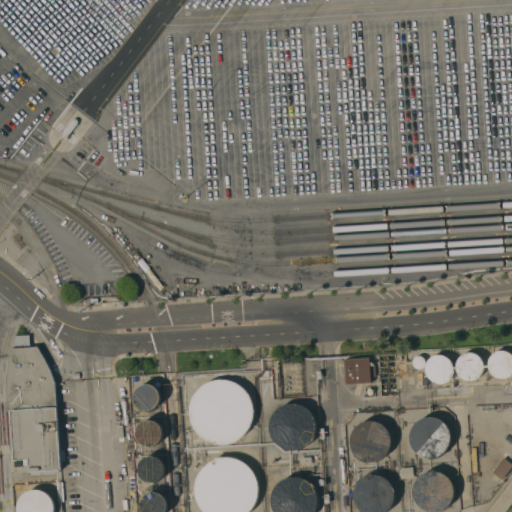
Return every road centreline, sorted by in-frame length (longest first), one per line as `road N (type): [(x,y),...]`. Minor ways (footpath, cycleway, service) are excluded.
road 1 (residential): [(66,327),(104,332),(327,318),(511,298)]
road 2 (residential): [(110,511),(94,350)]
